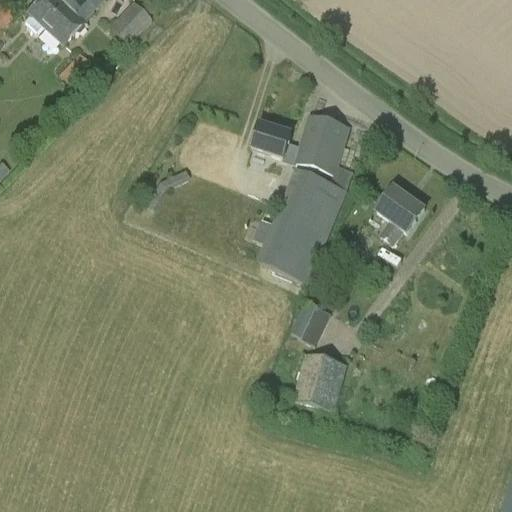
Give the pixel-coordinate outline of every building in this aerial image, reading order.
[(41,0),(27,15),(32,20),(23,28),(36,41),(44,32),(63,50),(75,37),(78,38),(83,33),(83,29),(84,28),(83,25),(106,0),(41,0)] [(0,35),(16,19),(0,2),(0,35)] [(125,49),(150,23),(132,6),(108,32),(125,49)] [(73,94),(94,73),(79,58),(58,79),(73,94)] [(253,246),(265,251),(258,267),(307,288),(346,195),(352,176),(337,170),(349,131),(309,118),(298,153),(286,150),(290,137),(259,128),(251,152),(283,162),(282,163),(336,177),(330,188),(297,175),(274,229),(262,225),(253,246)] [(184,175),(159,187),(144,211),(153,217),(166,195),(188,185),(184,175)] [(393,251),(404,236),(407,238),(424,214),(393,192),(376,216),(389,225),(378,241),(393,251)] [(306,307),(290,339),(314,351),(331,319),(306,307)] [(305,358),(292,405),(334,416),(347,369),(305,358)] [(511,511),(511,483),(502,511),(511,511)]
